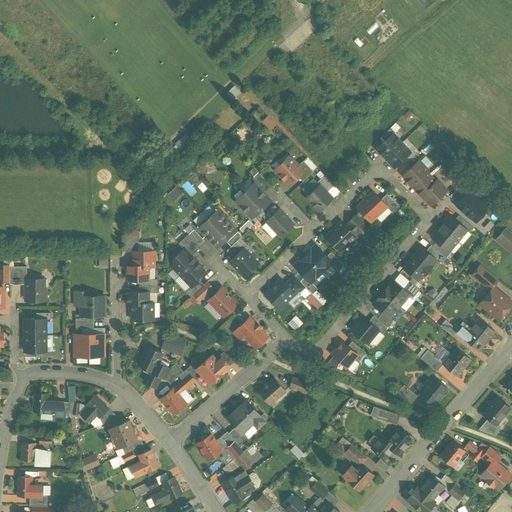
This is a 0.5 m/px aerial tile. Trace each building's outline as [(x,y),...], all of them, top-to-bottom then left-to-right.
[(235,99),(242,91),(235,84),(227,92),(235,99)] [(268,116),(264,120),(271,129),(275,126),(268,116)] [(391,127),(381,137),(385,141),(393,134),(395,132),(391,127)] [(187,133),(172,147),(178,153),(193,139),(187,133)] [(385,141),(377,149),(385,158),(401,143),(393,134),(385,141)] [(401,143),(385,158),(394,167),(402,160),(410,152),(401,143)] [(410,152),(402,160),(406,164),(416,154),(412,150),(410,152)] [(290,157),(276,170),(289,184),(308,166),(303,161),(298,166),(290,157)] [(419,161),(403,175),(408,180),(407,181),(412,186),(414,185),(427,172),(428,171),(419,161)] [(271,185),(258,172),(253,177),(265,190),(271,185)] [(427,172),(414,185),(418,189),(431,177),(427,172)] [(334,185),(324,175),(317,182),(319,185),(320,184),(327,192),(334,185)] [(431,177),(418,189),(422,194),(435,182),(431,177)] [(428,201),(443,186),(437,180),(435,182),(422,194),(421,196),(426,201),(427,200),(428,201)] [(457,204),(477,224),(493,208),(466,181),(456,191),(463,198),(457,204)] [(271,200),(254,183),(245,192),(261,209),(271,200)] [(327,192),(320,184),(319,185),(306,197),(319,211),(333,198),(327,192)] [(177,186),(169,193),(175,200),(183,193),(177,186)] [(443,186),(428,201),(434,208),(450,193),(443,186)] [(261,209),(245,192),(235,201),(252,218),(261,209)] [(381,200),(373,192),(357,207),(371,221),(372,220),(386,207),(387,206),(381,200)] [(399,207),(387,194),(381,200),(387,206),(386,207),(392,213),(399,207)] [(207,237),(226,219),(216,208),(197,226),(207,237)] [(293,224),(279,209),(266,221),(281,236),(293,224)] [(368,228),(356,215),(347,223),(356,232),(360,236),(368,228)] [(472,227),(459,215),(455,220),(467,230),(466,230),(468,232),(472,227)] [(455,220),(450,216),(444,223),(442,222),(439,225),(458,241),(466,230),(467,230),(455,220)] [(217,248),(236,230),(226,219),(207,237),(217,248)] [(349,225),(347,227),(342,221),(326,237),(340,252),(356,236),(354,234),(356,232),(349,225)] [(458,241),(439,225),(437,229),(438,230),(432,237),(437,241),(449,251),(458,241)] [(204,240),(194,229),(189,234),(199,245),(204,240)] [(511,235),(505,230),(497,240),(511,252),(511,235)] [(242,236),(237,232),(227,242),(231,246),(240,238),(242,236)] [(199,245),(189,234),(179,243),(184,249),(185,249),(191,256),(201,247),(199,245)] [(138,235),(122,235),(122,252),(133,252),(133,251),(138,251),(138,235)] [(247,246),(240,238),(231,246),(227,250),(234,257),(242,250),(243,250),(244,249),(247,246)] [(449,251),(437,241),(433,246),(447,258),(451,252),(449,251)] [(332,262),(316,245),(305,256),(321,272),(332,262)] [(436,260),(422,248),(416,254),(416,253),(403,268),(418,280),(423,274),(424,275),(432,267),(431,266),(436,260)] [(184,249),(174,259),(174,268),(180,275),(196,261),(191,256),(185,249),(184,249)] [(258,263),(244,249),(243,250),(242,250),(234,257),(230,261),(244,276),(258,263)] [(138,251),(133,251),(133,252),(133,266),(148,266),(154,266),(154,251),(138,251)] [(321,272),(305,256),(295,266),(305,277),(310,282),(311,282),(321,272)] [(100,267),(109,268),(109,259),(100,258),(100,267)] [(196,261),(180,275),(191,286),(191,287),(199,280),(206,273),(200,267),(201,266),(196,261)] [(9,265),(0,265),(0,283),(9,283),(9,266),(9,265)] [(27,266),(9,266),(9,283),(9,284),(26,284),(26,279),(27,279),(27,266)] [(148,266),(133,266),(127,266),(127,280),(139,280),(148,280),(148,279),(148,266)] [(498,280),(480,266),(472,275),(491,291),(493,288),(492,287),(498,280)] [(300,281),(294,275),(285,283),(288,287),(292,284),(297,289),(297,290),(300,293),(306,287),(300,281)] [(310,282),(305,277),(300,281),(306,287),(312,294),(318,289),(311,282),(310,282)] [(27,279),(26,279),(26,284),(26,300),(45,300),(45,287),(47,287),(47,280),(41,280),(41,279),(27,279)] [(281,279),(265,294),(269,298),(269,301),(273,304),(275,304),(279,309),(287,301),(287,298),(297,290),(297,289),(292,284),(288,287),(285,283),(281,279)] [(199,280),(191,287),(191,286),(186,291),(191,297),(194,295),(193,295),(204,285),(199,280)] [(403,289),(394,281),(385,291),(385,290),(382,293),(399,307),(409,295),(410,295),(403,289)] [(419,289),(410,281),(403,289),(410,295),(409,295),(412,298),(419,289)] [(204,285),(193,295),(194,295),(200,301),(213,289),(207,282),(204,285)] [(502,298),(498,295),(500,293),(494,287),(493,288),(491,291),(480,303),(499,319),(511,304),(504,297),(502,297),(502,298)] [(237,303),(222,288),(209,300),(224,316),(237,303)] [(97,295),(94,293),(91,293),(89,295),(89,296),(83,296),(83,291),(74,291),(74,306),(81,306),(81,315),(93,316),(104,315),(104,296),(97,296),(97,295)] [(139,292),(127,292),(127,304),(129,304),(130,303),(149,303),(149,293),(149,292),(139,292)] [(399,307),(382,293),(380,296),(381,297),(374,305),(383,313),(390,318),(399,307)] [(149,303),(130,303),(129,304),(130,310),(131,310),(131,320),(153,320),(153,303),(159,303),(149,303)] [(390,318),(383,313),(378,318),(388,327),(393,320),(390,318)] [(93,316),(81,315),(75,315),(75,328),(94,328),(93,316)] [(296,330),(304,322),(297,315),(289,323),(296,330)] [(378,318),(374,315),(368,322),(378,330),(378,331),(382,334),(388,327),(378,318)] [(368,322),(362,317),(351,330),(367,343),(378,331),(378,330),(368,322)] [(255,323),(250,318),(234,332),(240,339),(244,336),(256,348),(268,337),(260,329),(261,328),(256,322),(255,323)] [(36,319),(24,319),(24,335),(46,335),(46,320),(46,319),(36,319)] [(464,338),(463,338),(479,351),(495,331),(479,319),(468,332),(464,337),(464,338)] [(459,331),(445,320),(440,326),(453,337),(457,332),(464,338),(464,337),(458,332),(459,331)] [(459,331),(458,332),(464,337),(468,332),(462,327),(459,331)] [(186,340),(167,333),(162,348),(181,354),(186,340)] [(89,334),(74,334),(75,356),(89,356),(89,334)] [(104,334),(89,334),(89,356),(104,356),(104,334)] [(464,346),(466,343),(457,334),(454,337),(464,346)] [(46,335),(24,335),(24,352),(36,352),(46,351),(46,335)] [(366,353),(352,341),(347,347),(361,358),(366,353)] [(347,347),(342,343),(338,347),(337,347),(332,353),(332,354),(346,366),(350,360),(351,362),(354,359),(358,362),(361,358),(347,347)] [(163,354),(147,346),(138,365),(145,368),(144,370),(149,373),(150,373),(151,371),(153,372),(158,363),(163,354)] [(456,347),(450,354),(451,354),(443,364),(443,363),(442,364),(457,377),(462,371),(461,370),(470,360),(471,360),(456,347)] [(443,363),(435,357),(435,356),(428,350),(421,358),(436,371),(442,364),(443,363)] [(477,350),(474,354),(484,362),(487,358),(477,350)] [(239,358),(223,352),(219,356),(221,358),(222,357),(229,366),(239,358)] [(218,361),(212,355),(196,369),(202,375),(209,384),(229,366),(222,357),(221,358),(218,361)] [(169,368),(158,363),(153,372),(151,371),(150,373),(149,373),(145,382),(155,387),(161,376),(165,378),(169,368)] [(176,363),(169,368),(165,378),(170,384),(173,381),(179,376),(183,372),(176,363)] [(196,369),(192,364),(186,370),(196,380),(202,375),(196,369)] [(183,372),(179,376),(182,380),(173,388),(180,396),(183,393),(182,392),(196,380),(186,370),(183,372)] [(293,377),(281,373),(275,378),(286,390),(290,387),(289,387),(292,378),(293,378),(293,377)] [(434,377),(420,394),(433,405),(448,388),(434,377)] [(275,378),(274,378),(258,392),(270,404),(286,390),(275,378)] [(293,378),(292,378),(289,387),(290,387),(305,392),(308,383),(293,378)] [(195,395),(192,392),(199,386),(195,382),(187,389),(197,400),(204,393),(201,390),(195,395)] [(418,396),(404,385),(398,393),(412,404),(418,396)] [(173,388),(160,399),(174,415),(175,414),(177,416),(187,407),(186,405),(187,404),(180,396),(173,388)] [(48,394),(35,393),(34,411),(53,412),(53,413),(54,413),(54,415),(61,416),(62,402),(47,401),(48,394)] [(108,408),(94,396),(86,405),(88,407),(81,415),(90,422),(96,415),(99,417),(108,408)] [(497,398),(484,414),(490,419),(497,425),(510,409),(497,398)] [(246,400),(228,418),(232,422),(231,423),(235,427),(236,426),(242,433),(242,432),(253,423),(258,428),(265,421),(246,400)] [(69,402),(62,402),(61,416),(69,416),(70,413),(70,403),(69,402)] [(80,403),(73,403),(72,414),(79,414),(80,403)] [(116,415),(108,408),(99,417),(103,421),(116,415)] [(387,411),(379,408),(376,418),(384,420),(387,411)] [(400,416),(387,411),(384,420),(397,425),(400,416)] [(120,416),(107,422),(110,429),(123,423),(120,416)] [(497,425),(490,419),(481,430),(495,436),(501,429),(497,425)] [(123,423),(110,429),(113,436),(117,435),(121,445),(121,446),(128,443),(137,439),(136,439),(140,438),(141,438),(139,432),(135,434),(133,430),(133,429),(132,429),(128,421),(123,423)] [(242,433),(236,426),(235,427),(229,433),(234,441),(238,446),(247,437),(242,432),(242,433)] [(399,428),(389,441),(382,435),(379,439),(373,446),(372,448),(385,459),(392,450),(399,455),(412,439),(399,428)] [(229,433),(227,431),(221,436),(227,447),(234,441),(229,433)] [(215,440),(211,434),(197,443),(207,460),(222,451),(227,448),(227,447),(221,436),(215,440)] [(379,439),(373,434),(368,441),(373,446),(379,439)] [(51,437),(39,437),(39,444),(51,445),(51,437)] [(137,439),(128,443),(129,446),(131,450),(143,445),(140,438),(136,439),(137,439)] [(362,454),(346,440),(340,448),(355,461),(362,454)] [(234,441),(227,447),(227,448),(235,458),(243,452),(238,446),(234,441)] [(453,441),(440,456),(452,466),(459,458),(462,461),(468,454),(465,451),(453,441)] [(478,448),(470,441),(465,446),(473,453),(478,448)] [(35,443),(22,442),(22,460),(34,461),(34,459),(35,459),(35,464),(50,465),(50,453),(47,453),(48,451),(35,448),(35,443)] [(143,445),(131,450),(132,451),(135,457),(138,455),(138,454),(146,451),(143,445)] [(129,446),(122,449),(122,448),(116,451),(118,456),(124,453),(125,453),(131,450),(129,446)] [(485,452),(479,447),(478,448),(473,453),(470,457),(476,462),(481,456),(485,452)] [(501,456),(489,447),(485,452),(481,456),(490,464),(493,460),(496,462),(501,456)] [(159,466),(151,449),(146,451),(138,454),(138,455),(141,461),(146,472),(159,466)] [(132,451),(115,459),(118,465),(135,457),(132,451)] [(243,452),(235,458),(241,465),(244,469),(252,463),(243,452)] [(92,457),(81,462),(85,470),(96,465),(92,457)] [(235,458),(222,468),(227,474),(241,465),(235,458)] [(389,466),(380,459),(376,464),(385,472),(389,466)] [(496,462),(493,460),(490,464),(481,475),(487,480),(487,481),(493,486),(495,483),(499,487),(510,475),(496,462)] [(141,461),(130,466),(135,477),(146,472),(141,461)] [(373,476),(361,464),(356,470),(351,466),(343,475),(347,479),(360,491),(373,476)] [(244,470),(222,484),(234,502),(241,497),(243,500),(249,496),(248,493),(256,488),(244,470)] [(166,473),(155,478),(156,479),(159,485),(163,484),(162,483),(169,479),(166,473)] [(419,490),(418,491),(431,502),(432,501),(444,486),(431,475),(419,490)] [(31,478),(19,477),(18,495),(30,496),(42,496),(42,495),(42,485),(31,485),(31,478)] [(169,479),(162,483),(163,484),(165,488),(170,498),(170,499),(181,493),(174,477),(169,479)] [(156,479),(146,484),(149,490),(159,485),(156,479)] [(328,491),(317,482),(311,489),(320,497),(321,498),(328,491)] [(146,484),(133,490),(136,496),(149,490),(146,484)] [(454,484),(448,491),(452,495),(459,500),(465,493),(454,484)] [(165,488),(161,490),(162,491),(151,496),(155,505),(170,498),(165,488)] [(431,502),(418,491),(419,490),(417,488),(407,500),(421,511),(426,511),(427,511),(430,511),(434,506),(433,504),(435,503),(432,501),(431,502)] [(339,500),(328,491),(321,498),(326,502),(327,501),(333,507),(339,500)] [(262,494),(255,501),(265,511),(272,505),(272,504),(262,494)] [(42,496),(30,496),(29,506),(32,506),(48,506),(48,496),(42,495),(42,496)] [(452,495),(446,502),(454,509),(461,501),(459,500),(452,495)] [(296,497),(286,509),(289,511),(309,511),(307,510),(309,509),(296,497)] [(321,498),(320,497),(309,509),(307,510),(309,511),(338,511),(333,507),(327,501),(326,502),(321,498)]
